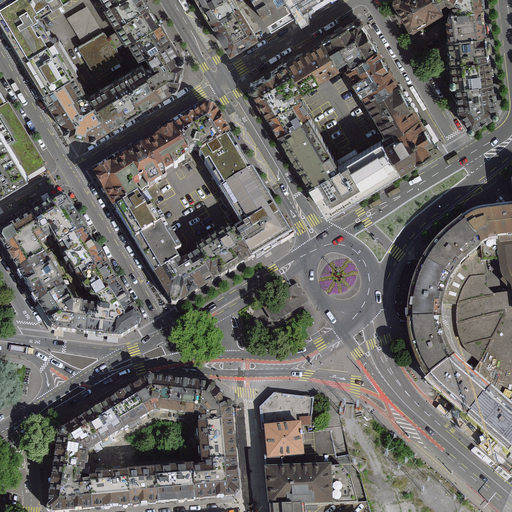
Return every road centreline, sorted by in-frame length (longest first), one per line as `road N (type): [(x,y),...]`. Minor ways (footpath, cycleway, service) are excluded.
road 1 (tertiary): [(511,482),(392,375),(371,299)]
road 2 (secondary): [(375,288),(413,230),(511,146)]
road 3 (residential): [(66,168),(166,338)]
road 4 (residential): [(370,0),(466,154)]
road 5 (residential): [(66,168),(220,77)]
road 6 (tertiary): [(387,392),(511,504)]
road 7 (secondary): [(466,154),(334,239)]
road 8 (tertiary): [(237,366),(387,392)]
road 9 (residential): [(220,77),(351,0)]
road 10 (residential): [(259,510),(237,366)]
road 11 (tertiary): [(292,195),(220,77)]
road 12 (residential): [(0,55),(66,168)]
road 13 (secondary): [(237,366),(307,348),(335,333),(343,315)]
